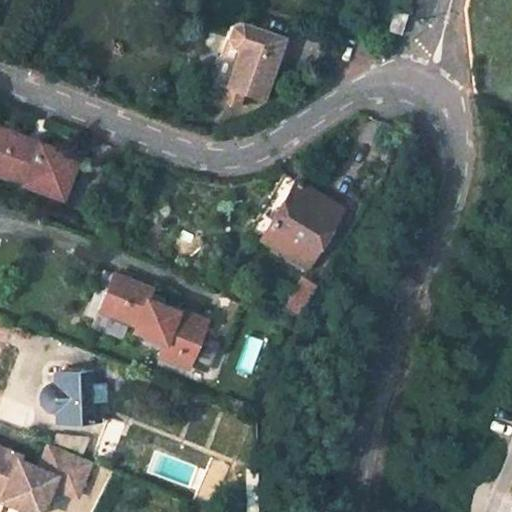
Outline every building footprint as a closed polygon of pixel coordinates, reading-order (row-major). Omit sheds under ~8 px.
[(262,98),(284,37),(240,21),(230,25),(206,95),(218,99),(223,85),(241,91),(262,98)] [(236,105),(241,91),(223,85),(218,99),(236,105)] [(61,197),(77,156),(37,141),(35,146),(23,142),(26,137),(0,127),(0,166),(13,172),(11,179),(61,197)] [(35,146),(37,141),(26,137),(23,142),(35,146)] [(0,166),(0,174),(11,179),(13,172),(0,166)] [(305,267),(341,209),(284,173),(247,231),(305,267)] [(110,293),(118,275),(111,272),(104,291),(110,293)] [(187,367),(206,320),(158,301),(144,296),(148,287),(118,275),(110,293),(104,291),(97,309),(134,323),(131,329),(162,342),(157,355),(187,367)] [(296,318),(316,286),(301,277),(282,312),(296,318)] [(158,301),(162,292),(148,287),(144,296),(158,301)] [(121,381),(129,364),(100,353),(94,370),(109,376),(121,381)] [(94,383),(94,370),(52,373),(53,382),(51,382),(49,383),(46,383),(45,384),(43,385),(40,388),(38,392),(38,397),(39,401),(41,405),(45,408),(49,410),(54,410),(55,420),(96,417),(95,398),(102,397),(101,383),(94,383)] [(53,382),(52,373),(42,372),(43,385),(45,384),(46,383),(49,383),(51,382),(53,382)] [(118,393),(121,381),(109,376),(105,388),(118,393)] [(248,412),(251,405),(223,394),(220,401),(248,412)] [(256,511),(257,473),(246,469),(244,511),(256,511)]
